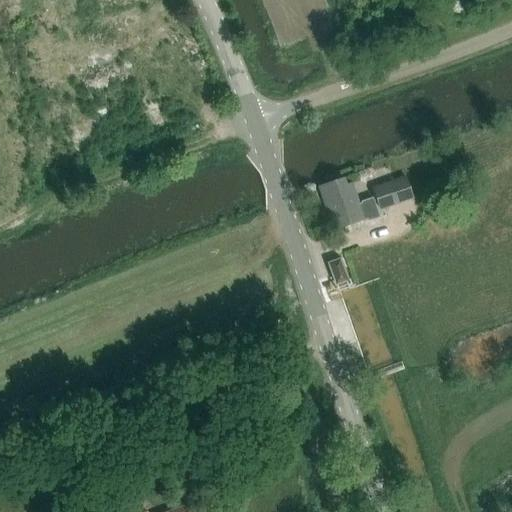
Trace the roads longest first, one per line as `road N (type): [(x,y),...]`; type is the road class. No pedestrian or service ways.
road 1 (tertiary): [(391,511),(255,115)]
road 2 (unclassified): [(255,115),(511,18)]
road 3 (tertiary): [(255,115),(206,0)]
